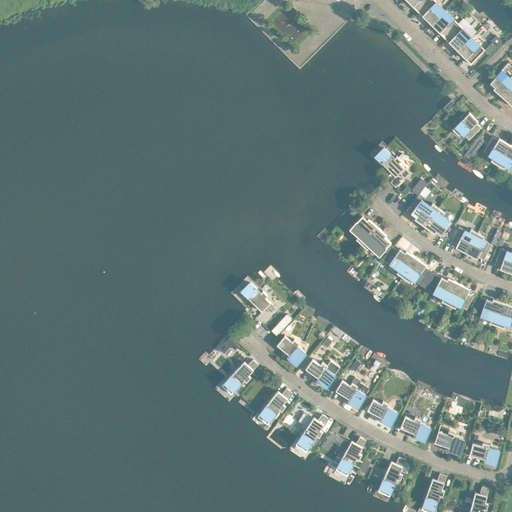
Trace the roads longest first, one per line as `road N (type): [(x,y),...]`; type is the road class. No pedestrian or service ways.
road 1 (residential): [(511,458),(495,470),(421,451),(303,386),(238,330)]
road 2 (residential): [(511,122),(384,0)]
road 3 (residential): [(511,284),(441,252),(368,195)]
